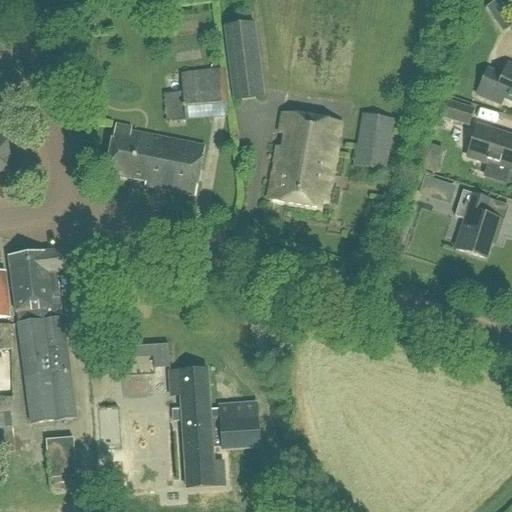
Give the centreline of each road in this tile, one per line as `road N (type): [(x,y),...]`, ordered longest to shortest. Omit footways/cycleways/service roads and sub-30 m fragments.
road 1 (tertiary): [(511,341),(67,210)]
road 2 (unclassified): [(67,210),(21,0)]
